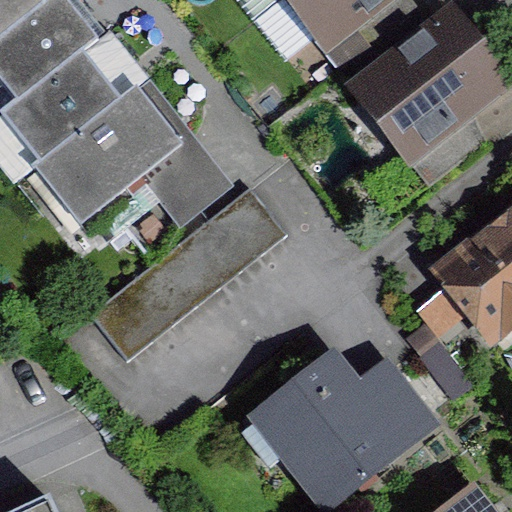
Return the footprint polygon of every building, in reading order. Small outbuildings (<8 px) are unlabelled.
[(0,0),(0,46),(42,13),(31,0),(0,0)] [(303,0),(334,38),(382,0),(303,0)] [(81,50),(86,47),(53,5),(42,13),(0,46),(0,78),(17,100),(81,50)] [(417,150),(496,88),(447,25),(367,87),(417,150)] [(250,199),(107,30),(86,47),(81,50),(126,107),(142,94),(190,151),(143,190),(191,246),(205,235),(250,199)] [(81,50),(17,100),(0,112),(0,132),(35,178),(126,107),(81,50)] [(190,151),(142,94),(126,107),(35,178),(26,185),(75,245),(143,190),(190,151)] [(250,199),(227,217),(264,262),(287,244),(250,199)] [(227,217),(205,235),(242,280),(264,262),(227,217)] [(511,236),(505,227),(445,274),(492,335),(511,320),(511,236)] [(191,246),(182,253),(219,298),(242,280),(205,235),(191,246)] [(197,316),(219,298),(182,253),(160,271),(197,316)] [(174,334),(197,316),(160,271),(137,289),(174,334)] [(152,352),(174,334),(137,289),(115,307),(152,352)] [(129,370),(152,352),(115,307),(92,325),(129,370)] [(334,350),(240,423),(309,511),(334,511),(446,426),(391,356),(358,382),(334,350)] [(487,511),(469,489),(442,511),(487,511)]
